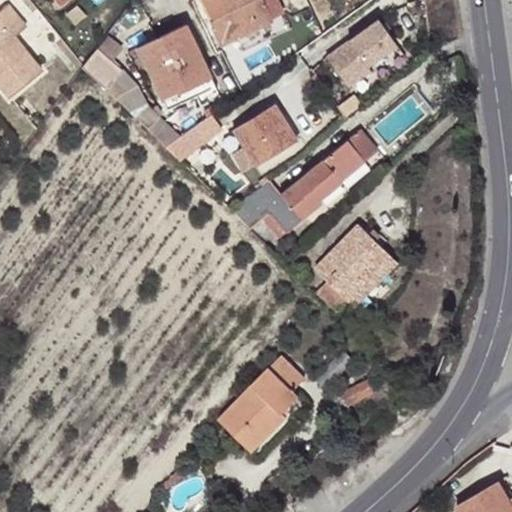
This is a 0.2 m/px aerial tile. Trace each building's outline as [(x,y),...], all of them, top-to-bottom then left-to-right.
[(200,0),(222,45),(272,20),(271,18),(283,12),(276,0),(200,0)] [(0,85),(10,98),(42,70),(15,37),(27,27),(8,4),(0,10),(0,85)] [(347,89),(398,56),(372,17),(322,51),(347,89)] [(185,25),(138,47),(168,109),(215,86),(185,25)] [(99,50),(83,68),(107,88),(122,71),(99,50)] [(121,92),(130,111),(166,146),(179,137),(146,105),(136,85),(121,92)] [(275,102),(232,129),(254,166),(299,139),(275,102)] [(222,130),(211,115),(179,137),(166,146),(181,160),(222,130)] [(362,128),(348,139),(362,157),(366,161),(379,151),(362,128)] [(280,193),(270,180),(231,207),(251,228),(262,219),(270,213),(286,232),(322,204),(320,201),(343,183),(342,181),(338,176),(362,157),(348,139),(280,193)] [(366,161),(362,157),(338,176),(342,181),(366,161)] [(270,213),(262,219),(278,239),(286,232),(270,213)] [(329,280),(317,292),(338,311),(349,300),(393,255),(361,223),(317,268),(329,280)] [(400,262),(393,255),(349,300),(356,307),(400,262)] [(305,377),(282,355),(219,419),(253,451),(286,417),(282,413),(299,396),(292,390),(305,377)] [(369,378),(342,392),(349,407),(377,392),(369,378)] [(182,470),(163,481),(168,489),(186,478),(182,470)] [(511,511),(506,502),(511,499),(501,481),(457,508),(459,511),(511,511)]
